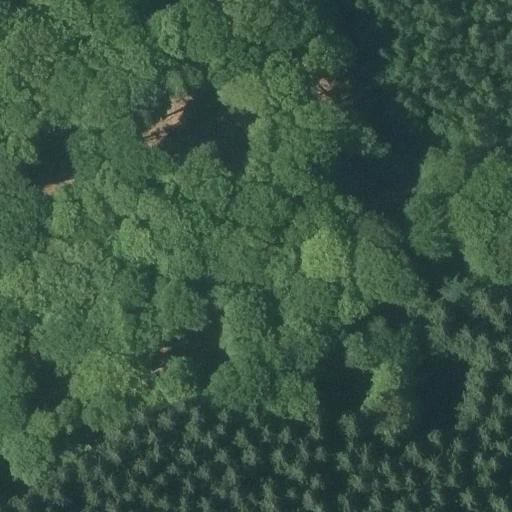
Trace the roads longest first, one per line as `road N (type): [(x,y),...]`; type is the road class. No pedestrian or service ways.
road 1 (track): [(0,326),(25,312),(118,291),(382,280)]
road 2 (track): [(382,280),(511,274)]
